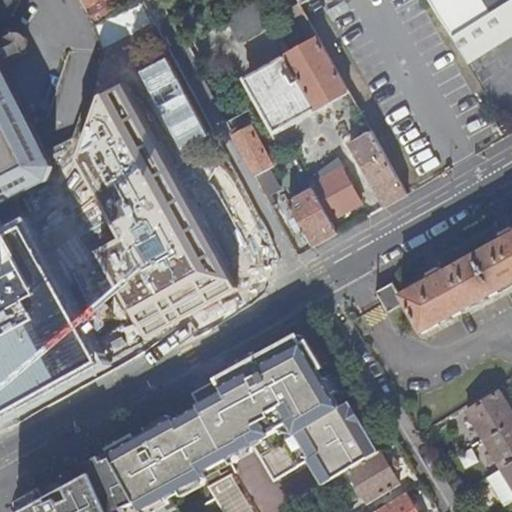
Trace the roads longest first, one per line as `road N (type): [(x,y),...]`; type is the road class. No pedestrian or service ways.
road 1 (residential): [(511,166),(0,454)]
road 2 (unknown): [(472,175),(376,0)]
